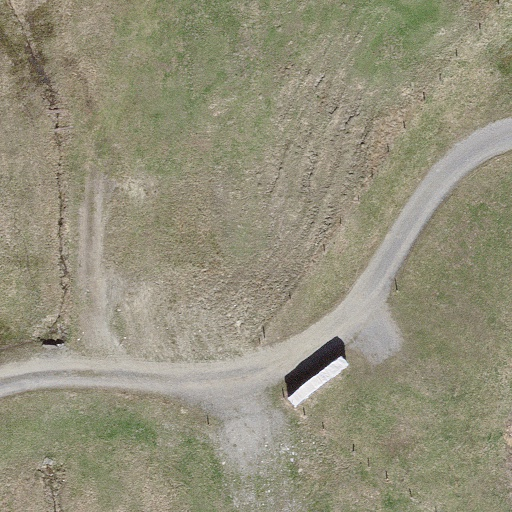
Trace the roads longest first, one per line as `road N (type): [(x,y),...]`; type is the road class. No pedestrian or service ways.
road 1 (track): [(128,0),(116,95),(91,173),(91,288),(148,497),(163,511)]
road 2 (track): [(224,511),(306,382)]
